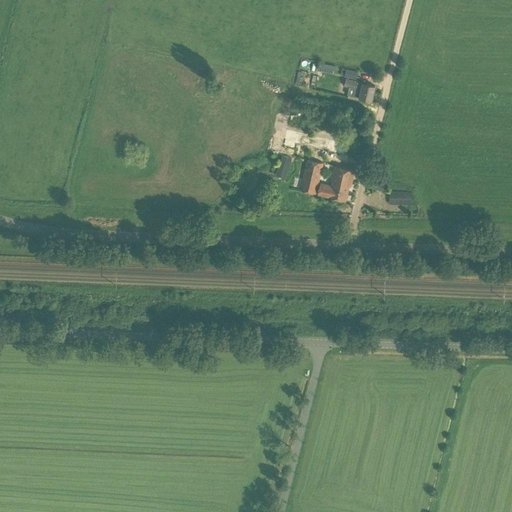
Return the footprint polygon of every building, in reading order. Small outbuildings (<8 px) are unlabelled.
[(328,64),(326,71),(334,73),(336,66),(328,64)] [(358,71),(346,68),(344,75),(356,78),(358,71)] [(352,95),(371,100),(375,85),(346,78),(344,85),(354,87),(352,95)] [(216,111),(229,114),(232,102),(219,99),(216,111)] [(286,177),(293,158),(282,155),(276,174),(286,177)] [(316,193),(323,162),(307,159),(303,178),(304,179),(302,190),(316,193)] [(351,186),(355,170),(335,165),(330,184),(321,182),(318,194),(346,200),(349,186),(351,186)] [(383,190),(385,183),(373,180),(372,187),(383,190)] [(411,201),(411,192),(390,191),(390,200),(411,201)]
